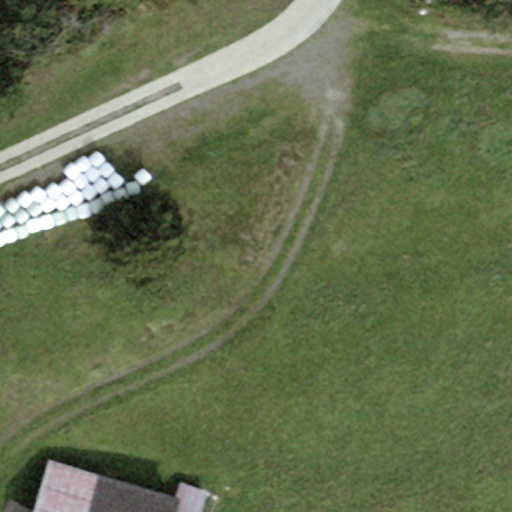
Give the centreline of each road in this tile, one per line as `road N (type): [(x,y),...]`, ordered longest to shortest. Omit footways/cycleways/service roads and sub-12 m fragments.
road 1 (track): [(0,490),(29,435),(243,336),(313,190),(332,116),(323,2),(453,35),(511,39)]
road 2 (track): [(324,0),(280,38),(0,173)]
